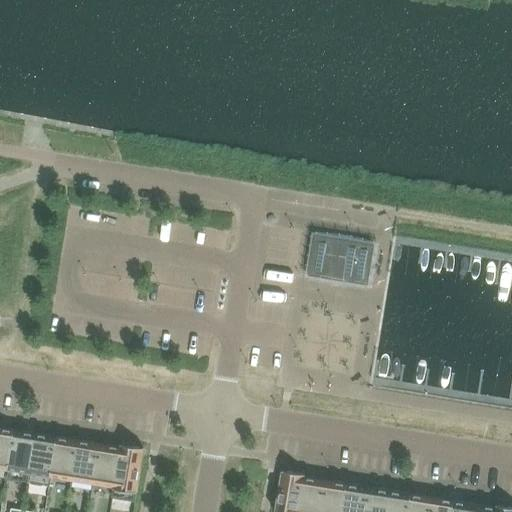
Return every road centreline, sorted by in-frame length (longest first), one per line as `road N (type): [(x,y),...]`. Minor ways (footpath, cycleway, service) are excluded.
road 1 (residential): [(219,410),(252,194),(0,152)]
road 2 (residential): [(219,410),(511,459)]
road 3 (residential): [(0,376),(219,410)]
